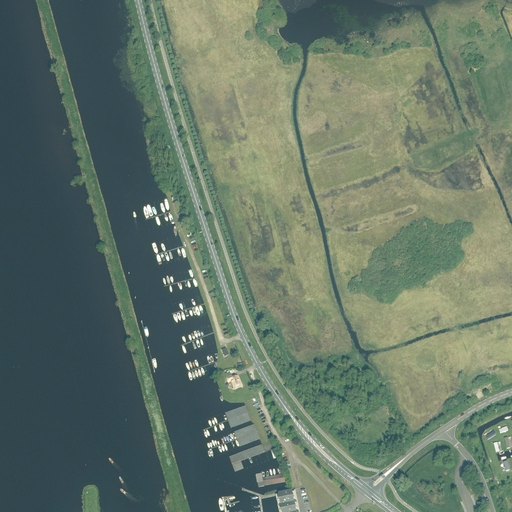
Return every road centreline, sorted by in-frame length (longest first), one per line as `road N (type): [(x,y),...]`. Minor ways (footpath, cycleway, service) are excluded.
road 1 (primary): [(257,365),(182,161),(137,0)]
road 2 (track): [(168,197),(221,339)]
road 3 (track): [(297,489),(287,443),(273,431),(249,369)]
road 4 (primary): [(283,406),(311,446),(365,493)]
